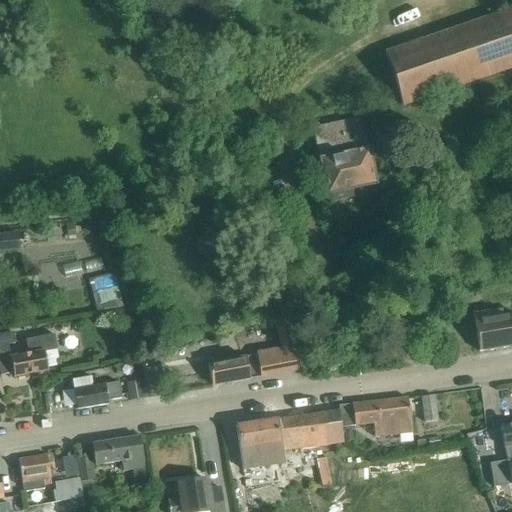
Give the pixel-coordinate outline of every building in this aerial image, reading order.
[(511,10),(384,54),(402,108),(511,70),(511,10)] [(348,190),(372,185),(359,120),(312,129),(319,163),(320,163),(326,194),(330,193),(331,201),(349,198),(348,190)] [(0,236),(0,253),(18,251),(16,235),(0,236)] [(116,271),(92,278),(102,310),(126,303),(116,271)] [(511,317),(502,319),(501,311),(478,315),(478,310),(472,311),(479,353),(511,348),(511,317)] [(0,376),(12,374),(13,379),(47,372),(44,354),(56,351),(53,337),(25,342),(28,355),(9,358),(7,345),(14,344),(12,333),(0,334),(0,376)] [(208,366),(212,387),(299,371),(295,347),(257,355),(258,357),(246,359),(246,360),(208,366)] [(90,377),(71,381),(73,392),(76,410),(77,411),(85,410),(107,406),(107,403),(120,400),(117,385),(92,389),(90,377)] [(151,378),(130,378),(130,396),(151,396),(151,378)] [(511,382),(499,384),(502,411),(511,410),(511,382)] [(421,399),(424,424),(437,422),(433,398),(421,399)] [(339,412),(338,412),(340,429),(373,426),(374,438),(399,436),(399,433),(411,432),(407,400),(351,406),(338,408),(339,412)] [(340,429),(338,412),(297,419),(276,422),(236,428),(242,471),(269,467),(267,455),(281,453),(299,451),(314,449),(342,443),(340,429)] [(508,451),(509,461),(489,465),(493,488),(511,484),(511,429),(503,431),(507,451),(508,451)] [(91,446),(95,467),(121,463),(122,473),(132,472),(134,488),(146,486),(144,470),(139,439),(91,446)] [(90,456),(76,458),(80,484),(94,482),(90,456)] [(18,462),(23,490),(26,508),(39,506),(37,492),(44,491),(43,486),(50,485),(45,458),(18,462)] [(316,465),(281,470),(283,479),(319,473),(321,487),(339,484),(337,470),(333,471),(332,467),(327,468),(325,460),(316,461),(316,465)] [(52,492),(54,505),(82,500),(78,479),(53,484),(55,491),(52,492)] [(221,511),(219,490),(207,491),(206,482),(178,486),(180,501),(168,503),(169,511),(221,511)] [(54,505),(41,507),(41,511),(83,511),(84,511),(82,500),(54,505)]
